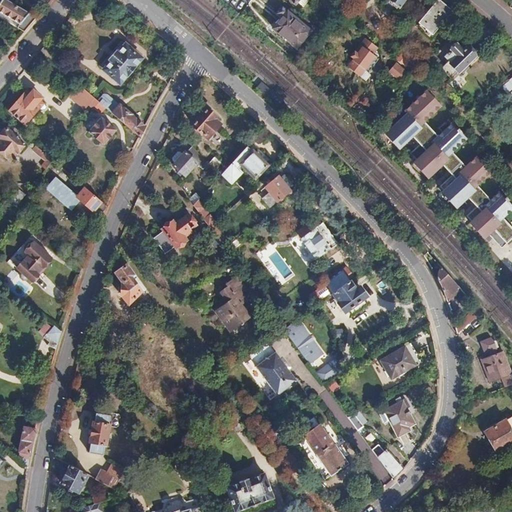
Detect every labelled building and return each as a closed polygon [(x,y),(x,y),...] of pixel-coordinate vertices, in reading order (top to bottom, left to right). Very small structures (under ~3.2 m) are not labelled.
[(23,31),(36,17),(13,4),(6,0),(5,0),(0,0),(0,9),(20,21),(16,27),(23,31)] [(436,0),(418,22),(432,34),(451,11),(438,0),(436,0)] [(273,28),(296,47),(310,30),(286,11),(283,8),(281,8),(279,8),(277,10),(277,13),(279,16),(282,18),(273,28)] [(20,21),(0,9),(0,17),(16,27),(20,21)] [(365,71),(380,50),(363,37),(342,66),(364,82),(370,74),(365,71)] [(458,72),(474,56),(465,47),(461,51),(454,44),(450,49),(450,51),(444,57),(447,60),(440,68),(450,78),(457,72),(458,72)] [(51,61),(57,54),(46,45),(40,52),(51,61)] [(142,59),(126,46),(118,54),(117,53),(111,61),(112,62),(105,70),(122,83),(142,59)] [(427,72),(439,60),(432,53),(421,64),(427,72)] [(404,72),(394,63),(388,70),(398,80),(404,72)] [(511,83),(508,78),(499,84),(506,93),(502,96),(511,103),(511,83)] [(99,102),(80,86),(70,97),(85,110),(90,105),(94,109),(99,102)] [(419,93),(414,88),(408,95),(413,99),(419,93)] [(10,112),(25,125),(40,108),(36,105),(42,98),(33,91),(28,98),(24,95),(10,112)] [(146,126),(120,105),(119,106),(111,99),(104,107),(140,137),(146,126)] [(406,125),(419,112),(413,106),(400,120),(406,125)] [(193,124),(208,137),(220,123),(214,118),(216,116),(207,108),(193,124)] [(117,131),(102,118),(90,132),(105,145),(117,131)] [(25,144),(14,135),(18,131),(15,129),(12,126),(8,130),(7,129),(0,137),(0,138),(1,139),(0,139),(0,150),(11,160),(25,144)] [(262,141),(270,133),(264,128),(254,140),(257,143),(262,141)] [(268,164),(248,146),(228,168),(223,174),(233,183),(244,171),(240,167),(243,164),(257,176),(268,164)] [(51,159),(36,147),(33,151),(44,160),(40,165),(44,168),(51,159)] [(202,158),(190,147),(186,151),(198,162),(202,158)] [(186,151),(185,150),(173,164),(186,175),(198,162),(186,151)] [(228,168),(214,157),(208,164),(220,177),(223,174),(228,168)] [(65,181),(70,175),(61,167),(56,174),(65,181)] [(307,187),(318,179),(313,175),(303,182),(307,187)] [(290,190),(278,176),(266,186),(270,191),(262,196),(270,206),(290,190)] [(107,206),(86,188),(79,197),(59,180),(50,191),(72,210),(80,200),(95,213),(96,212),(102,217),(107,206)] [(17,206),(25,195),(19,191),(11,202),(17,206)] [(205,207),(199,200),(194,206),(199,212),(205,207)] [(511,233),(511,230),(494,210),(480,221),(500,244),(511,233)] [(216,223),(210,215),(204,220),(211,228),(215,224),(216,223)] [(155,237),(166,254),(187,239),(185,236),(191,231),(190,229),(195,225),(189,216),(176,225),(175,223),(155,237)] [(230,245),(215,224),(211,228),(225,249),(230,245)] [(298,231),(318,258),(332,248),(317,227),(313,230),(308,224),(298,231)] [(41,266),(50,257),(32,242),(31,243),(26,244),(23,246),(24,251),(23,252),(26,255),(15,268),(20,272),(21,273),(20,275),(22,277),(23,278),(25,278),(26,277),(31,281),(37,274),(36,273),(42,267),(41,266)] [(146,290),(129,266),(116,275),(124,285),(123,297),(130,306),(146,290)] [(446,296),(459,286),(456,284),(441,266),(438,270),(436,276),(438,278),(441,283),(443,288),(445,292),(446,296)] [(351,280),(355,277),(350,271),(346,273),(344,270),(327,283),(329,286),(319,293),(324,300),(330,295),(351,280)] [(19,296),(28,287),(12,272),(4,281),(19,296)] [(247,289),(238,276),(226,284),(228,287),(236,297),(242,293),(247,289)] [(368,296),(360,286),(357,288),(351,280),(330,295),(335,302),(337,304),(336,305),(343,315),(368,296)] [(250,317),(241,304),(247,300),(242,293),(236,297),(228,287),(221,292),(225,297),(229,303),(224,306),(216,312),(226,326),(228,325),(231,329),(242,321),(243,322),(250,317)] [(229,303),(225,297),(220,300),(224,306),(229,303)] [(343,315),(336,305),(337,304),(335,302),(329,306),(338,318),(343,315)] [(458,332),(481,312),(479,311),(476,306),(455,324),(457,331),(458,332)] [(324,354),(297,319),(284,329),(310,364),(324,354)] [(59,341),(61,332),(53,326),(44,338),(57,348),(59,341)] [(511,368),(509,370),(499,350),(493,352),(490,347),(491,346),(486,336),(475,341),(480,351),(484,350),(486,354),(478,358),(489,379),(499,374),(504,384),(511,380),(511,368)] [(298,381),(277,353),(276,354),(267,342),(249,355),(258,367),(257,368),(279,396),(298,381)] [(392,378),(422,361),(411,342),(381,360),(392,378)] [(314,370),(319,381),(336,373),(331,362),(314,370)] [(109,384),(118,371),(111,366),(102,378),(109,384)] [(385,409),(398,436),(407,432),(404,426),(415,421),(410,411),(409,412),(403,400),(385,409)] [(228,421),(237,414),(233,409),(216,422),(220,427),(228,421)] [(105,416),(91,413),(89,422),(87,422),(84,443),(85,443),(84,453),(98,456),(100,446),(101,446),(105,425),(104,425),(105,416)] [(246,427),(237,414),(228,421),(237,434),(246,427)] [(499,450),(511,442),(511,431),(504,419),(486,430),(499,450)] [(29,465),(33,439),(36,428),(24,426),(18,459),(28,467),(29,465)] [(331,474),(348,462),(334,442),(332,443),(325,433),(311,442),(318,452),(316,453),(331,474)] [(210,445),(210,438),(207,435),(202,440),(204,446),(210,445)] [(386,451),(380,444),(372,450),(378,457),(386,451)] [(279,479),(294,470),(280,447),(265,456),(279,479)] [(405,467),(398,459),(396,461),(387,451),(386,451),(378,457),(394,479),(400,472),(405,467)] [(214,481),(206,453),(194,456),(198,470),(204,468),(208,482),(214,481)] [(78,492),(88,475),(71,466),(62,483),(78,492)] [(113,489),(121,474),(107,467),(103,475),(98,472),(94,479),(113,489)] [(228,487),(236,510),(238,509),(239,510),(271,499),(270,498),(272,497),(264,474),(248,480),(247,477),(238,481),(239,483),(228,487)] [(108,500),(106,495),(93,499),(95,504),(100,503),(108,500)] [(102,511),(100,503),(95,504),(77,509),(77,511),(102,511)]
